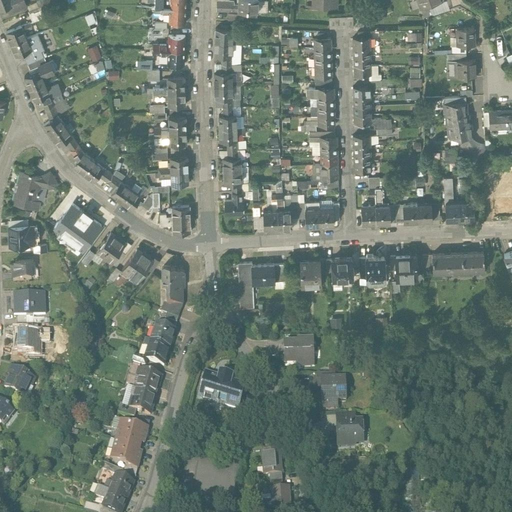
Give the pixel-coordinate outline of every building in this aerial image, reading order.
[(27,7),(23,0),(0,0),(0,12),(8,9),(10,14),(27,7)] [(154,0),(154,7),(169,8),(186,8),(186,0),(154,0)] [(239,0),(239,5),(239,12),(257,12),(257,0),(239,0)] [(314,0),(314,10),(335,10),(335,0),(314,0)] [(439,0),(416,0),(420,9),(440,3),(439,0)] [(234,3),(216,2),(216,11),(239,12),(239,5),(234,5),(234,3)] [(263,8),(259,8),(258,12),(275,13),(275,4),(263,4),(263,8)] [(169,8),(169,13),(169,23),(170,23),(170,26),(178,27),(178,23),(185,23),(186,8),(169,8)] [(329,18),(329,29),(353,28),(353,17),(329,18)] [(21,26),(23,31),(32,28),(30,23),(21,26)] [(6,32),(11,45),(26,38),(23,31),(21,26),(6,32)] [(219,29),(215,29),(214,43),(232,44),(232,38),(232,30),(227,30),(219,29)] [(473,30),(456,30),(457,46),(465,46),(474,46),(473,30)] [(170,35),(168,35),(168,45),(168,49),(184,50),(184,35),(177,35),(177,32),(170,32),(170,35)] [(408,41),(423,41),(423,33),(408,32),(408,41)] [(352,38),(353,48),(369,47),(369,37),(352,38)] [(16,57),(23,54),(31,50),(26,38),(11,45),(16,57)] [(314,39),(314,49),(331,48),(330,39),(314,39)] [(231,57),(232,44),(214,43),(213,56),(230,57),(231,57)] [(89,47),(92,60),(101,58),(98,44),(89,47)] [(353,48),(353,57),(369,56),(369,47),(353,48)] [(331,48),(314,49),(314,58),(331,58),(331,48)] [(168,49),(167,55),(167,64),(169,64),(169,67),(176,67),(176,64),(184,64),(184,50),(168,49)] [(27,64),(35,61),(31,50),(23,54),(27,64)] [(230,57),(213,56),(213,64),(230,65),(230,57)] [(353,66),(370,65),(369,56),(353,57),(353,66)] [(30,70),(38,67),(38,66),(46,63),(43,57),(35,61),(27,64),(30,70)] [(331,58),(314,58),(314,67),(331,67),(331,58)] [(474,59),(466,60),(447,61),(447,78),(475,77),(474,59)] [(42,77),(44,76),(47,77),(49,76),(51,74),(53,73),(49,62),(46,63),(38,66),(38,67),(39,71),(24,77),(29,89),(44,83),(42,77)] [(353,75),(370,75),(370,65),(353,66),(353,75)] [(331,67),(314,67),(314,77),(331,76),(331,67)] [(422,88),(422,67),(411,67),(411,88),(422,88)] [(230,72),(213,72),(214,86),(231,85),(231,80),(230,72)] [(183,77),(167,78),(167,86),(167,92),(184,91),(183,77)] [(41,98),(49,95),(46,87),(44,83),(29,89),(34,101),(41,98)] [(272,84),(271,106),(279,106),(279,85),(272,84)] [(49,95),(53,104),(59,101),(52,85),(46,87),(49,95)] [(231,85),(214,86),(214,99),(222,99),(231,98),(231,90),(231,85)] [(352,87),(353,96),(370,96),(369,86),(352,87)] [(333,87),(316,87),(317,97),(334,97),(333,87)] [(184,91),(167,92),(167,94),(164,94),(164,101),(168,101),(168,105),(184,105),(184,91)] [(41,98),(50,119),(57,114),(53,104),(49,95),(41,98)] [(353,96),(353,106),(370,105),(370,96),(353,96)] [(334,106),(334,97),(317,97),(317,107),(334,106)] [(231,107),(231,98),(222,99),(223,107),(231,107)] [(465,108),(464,102),(444,103),(445,115),(446,115),(466,113),(467,113),(467,107),(465,108)] [(149,105),(150,112),(154,112),(164,112),(164,104),(149,105)] [(353,115),(370,114),(370,105),(353,106),(353,115)] [(334,106),(317,107),(317,116),(334,115),(334,106)] [(231,107),(223,107),(223,115),(232,115),(231,107)] [(494,136),(497,133),(497,129),(511,128),(511,110),(489,112),(490,130),(490,129),(491,133),(494,136)] [(466,113),(446,115),(447,126),(448,126),(468,125),(470,125),(469,119),(467,119),(466,113)] [(43,123),(51,134),(65,125),(57,114),(50,119),(43,123)] [(353,115),(353,125),(370,124),(370,114),(353,115)] [(236,115),(232,115),(223,115),(219,115),(219,129),(236,128),(236,123),(236,115)] [(334,115),(317,116),(318,125),(334,125),(334,115)] [(185,116),(168,117),(169,127),(169,131),(186,131),(185,116)] [(58,145),(65,141),(72,136),(65,125),(51,134),(58,145)] [(469,131),(468,125),(448,126),(449,139),(471,138),(471,131),(469,131)] [(236,128),(219,129),(220,143),(227,142),(236,142),(237,142),(236,128)] [(169,131),(169,135),(170,145),(186,144),(186,131),(169,131)] [(378,134),(378,144),(383,144),(383,141),(386,141),(386,134),(378,134)] [(352,136),(353,145),(370,145),(369,135),(352,136)] [(77,158),(83,151),(72,136),(65,141),(77,158)] [(336,136),(319,136),(320,146),(337,146),(336,136)] [(236,142),(227,142),(227,151),(236,150),(236,142)] [(151,145),(152,152),(167,151),(166,144),(151,145)] [(353,145),(353,154),(370,154),(370,145),(353,145)] [(337,146),(320,146),(320,155),(337,155),(337,146)] [(455,150),(444,150),(444,158),(456,158),(455,150)] [(73,164),(83,172),(93,159),(83,151),(77,158),(73,164)] [(353,163),(370,163),(370,154),(353,154),(353,163)] [(337,155),(320,155),(320,164),(337,164),(337,155)] [(186,156),(169,157),(170,167),(170,172),(187,171),(186,156)] [(240,158),(237,158),(227,158),(223,158),(224,172),(241,171),(240,158)] [(94,181),(98,174),(104,167),(93,159),(83,172),(94,181)] [(353,163),(354,173),(371,172),(370,163),(353,163)] [(337,164),(320,164),(320,174),(337,173),(337,164)] [(98,174),(107,180),(112,174),(104,167),(98,174)] [(43,177),(41,176),(21,171),(13,202),(38,209),(40,201),(37,200),(41,186),(40,185),(43,177)] [(50,171),(41,176),(43,177),(40,185),(41,186),(49,188),(55,187),(57,183),(50,171)] [(170,172),(170,176),(171,185),(188,184),(187,171),(170,172)] [(241,171),(224,172),(224,185),(231,185),(240,185),(241,185),(241,171)] [(107,180),(115,187),(120,180),(112,174),(107,180)] [(452,177),(443,178),(444,203),(445,203),(446,221),(459,221),(458,202),(453,202),(452,177)] [(380,178),(368,179),(369,188),(380,188),(380,178)] [(338,179),(321,180),(321,191),(338,191),(338,179)] [(110,193),(121,201),(131,188),(120,180),(115,187),(110,193)] [(240,185),(231,185),(231,193),(240,193),(240,185)] [(137,192),(141,196),(146,189),(142,186),(137,192)] [(131,188),(121,201),(131,209),(141,196),(137,192),(131,188)] [(291,220),(291,211),(284,211),(283,200),(282,200),(282,194),(276,195),(276,201),(277,212),(278,229),(292,229),(291,220)] [(148,209),(152,204),(152,198),(148,195),(141,205),(148,209)] [(380,196),(374,196),(375,206),(376,225),(390,224),(389,206),(382,206),(382,195),(380,196)] [(473,220),(473,198),(468,198),(468,202),(458,202),(459,221),(473,220)] [(511,200),(492,201),(493,219),(511,217),(511,200)] [(242,215),(241,201),(232,201),(224,202),(225,216),(242,215)] [(333,203),(330,201),(319,201),(319,202),(319,227),(334,227),(333,219),(333,203)] [(81,209),(72,202),(54,226),(61,231),(60,233),(81,249),(101,224),(91,216),(92,216),(82,208),(81,209)] [(306,228),(319,227),(319,202),(305,203),(305,219),(306,228)] [(430,204),(417,205),(417,222),(431,222),(430,204)] [(403,206),(403,223),(417,222),(417,205),(403,206)] [(172,216),(173,220),(189,220),(189,206),(172,207),(172,216)] [(376,225),(375,206),(361,207),(362,225),(376,225)] [(403,223),(403,206),(395,207),(396,223),(403,223)] [(278,229),(277,212),(263,212),(264,230),(278,229)] [(189,220),(173,220),(173,225),(173,234),(190,234),(189,220)] [(33,245),(37,244),(37,240),(39,240),(39,231),(37,231),(28,231),(28,226),(10,226),(10,246),(33,245)] [(125,244),(110,232),(97,250),(111,261),(120,251),(125,244)] [(125,244),(120,251),(125,254),(132,245),(127,241),(125,244)] [(90,247),(80,260),(86,264),(96,252),(90,247)] [(152,260),(137,248),(122,268),(138,280),(147,269),(153,260),(152,260)] [(432,257),(433,275),(434,275),(434,273),(440,273),(440,275),(456,274),(456,272),(463,272),(463,274),(477,273),(477,271),(484,271),(484,273),(485,273),(484,255),(432,257)] [(384,287),(385,286),(384,259),(374,260),(373,257),(367,257),(366,260),(367,279),(367,286),(369,288),(384,287)] [(154,258),(152,260),(153,260),(147,269),(151,272),(159,262),(154,258)] [(415,258),(395,259),(396,273),(397,282),(406,281),(406,279),(416,278),(415,258)] [(12,272),(12,282),(31,281),(30,269),(33,268),(33,259),(14,260),(15,263),(12,263),(12,272)] [(333,280),(340,280),(340,282),(352,281),(351,261),(332,262),(333,280)] [(301,284),(311,284),(311,287),(321,287),(319,262),(300,263),(301,284)] [(253,286),(252,268),(252,265),(238,266),(240,312),(254,311),(253,286)] [(121,270),(116,266),(109,275),(114,279),(121,270)] [(163,267),(162,269),(162,290),(168,290),(168,305),(182,305),(182,280),(184,280),(184,273),(180,271),(177,271),(173,268),(170,268),(168,267),(163,267)] [(274,280),(274,267),(252,268),(253,286),(275,285),(274,280)] [(274,267),(274,280),(287,280),(286,267),(274,267)] [(15,296),(16,317),(29,317),(44,316),(43,295),(15,296)] [(178,318),(182,305),(168,305),(164,305),(161,313),(178,318)] [(29,317),(16,317),(16,326),(29,326),(29,317)] [(157,325),(151,343),(170,349),(175,332),(157,325)] [(40,331),(15,331),(15,341),(17,341),(17,353),(28,353),(28,358),(40,358),(40,341),(49,341),(49,332),(40,332),(40,331)] [(313,339),(296,339),(296,342),(284,342),(284,360),(302,359),(302,365),(314,365),(313,339)] [(170,349),(151,343),(146,341),(143,348),(148,349),(144,360),(164,367),(168,354),(168,355),(170,349)] [(27,375),(12,368),(8,376),(10,377),(4,389),(22,397),(28,385),(31,387),(34,379),(27,376),(27,375)] [(139,381),(136,392),(154,397),(157,388),(158,389),(161,378),(139,372),(137,380),(139,381)] [(232,377),(218,373),(217,379),(205,376),(199,399),(211,402),(212,399),(225,403),(224,405),(237,408),(243,385),(231,382),(232,377)] [(332,379),(332,373),(316,374),(317,387),(321,387),(323,387),(323,385),(329,385),(329,379),(332,379)] [(325,404),(333,404),(333,401),(346,400),(345,384),(342,384),(342,378),(332,379),(329,379),(329,385),(323,385),(323,387),(323,397),(325,397),(325,404)] [(323,397),(323,387),(321,387),(321,408),(333,408),(333,404),(325,404),(325,397),(323,397)] [(154,397),(136,392),(133,402),(130,402),(128,410),(136,412),(148,416),(151,405),(152,405),(154,397)] [(0,424),(0,425),(5,418),(7,420),(13,413),(8,410),(9,409),(0,402),(0,424)] [(122,417),(134,420),(136,412),(128,410),(124,409),(122,417)] [(149,423),(136,420),(135,426),(147,429),(149,423)] [(350,421),(338,421),(338,432),(336,432),(336,442),(354,441),(354,439),(362,439),(361,421),(354,421),(350,421)] [(147,429),(135,426),(134,427),(120,423),(118,433),(145,440),(147,429)] [(145,440),(118,433),(115,443),(140,449),(141,445),(143,446),(145,440)] [(139,453),(140,449),(115,443),(113,453),(140,460),(141,454),(139,453)] [(261,450),(263,474),(268,473),(281,472),(279,449),(261,450)] [(140,460),(113,453),(110,463),(125,466),(125,468),(137,471),(140,460)] [(115,471),(105,467),(102,466),(100,471),(112,476),(115,471)] [(125,468),(124,474),(135,479),(137,471),(125,468)] [(417,472),(418,494),(502,492),(501,469),(417,472)] [(403,471),(403,511),(418,511),(418,502),(418,494),(417,472),(417,470),(403,471)] [(133,484),(115,477),(109,494),(126,501),(133,484)] [(281,479),(269,480),(270,487),(282,486),(281,479)] [(288,486),(282,486),(270,487),(272,508),(290,506),(288,486)] [(121,511),(126,501),(109,494),(98,490),(95,499),(105,503),(102,510),(106,511),(121,511)] [(395,511),(395,500),(390,500),(390,497),(386,498),(386,500),(381,500),(381,511),(395,511)] [(418,502),(418,511),(502,511),(502,500),(418,502)]
